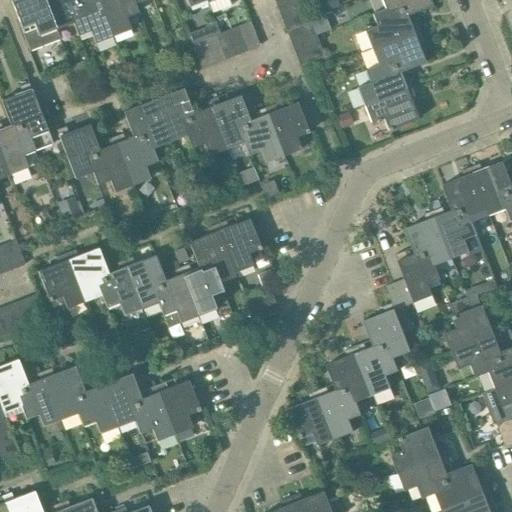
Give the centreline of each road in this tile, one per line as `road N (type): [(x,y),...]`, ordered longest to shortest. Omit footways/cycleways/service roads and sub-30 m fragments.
road 1 (residential): [(0,0),(470,0),(511,105)]
road 2 (residential): [(218,511),(365,184),(389,166),(511,118)]
